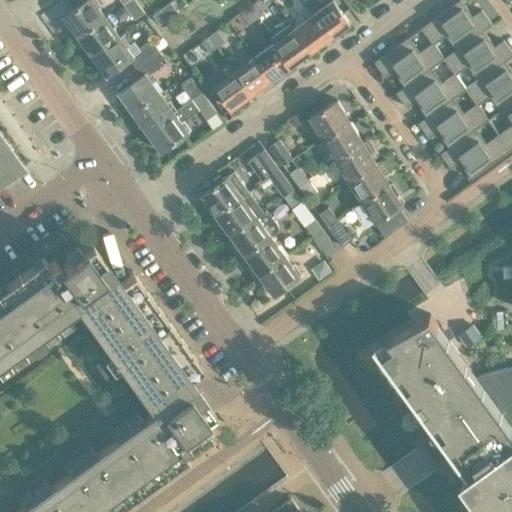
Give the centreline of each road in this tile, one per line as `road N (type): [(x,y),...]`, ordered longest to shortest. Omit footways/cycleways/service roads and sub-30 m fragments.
road 1 (residential): [(242,353),(435,207),(436,185),(345,58)]
road 2 (residential): [(139,209),(345,58)]
road 3 (residential): [(358,511),(242,353)]
road 4 (residential): [(242,353),(139,209)]
road 5 (residential): [(99,155),(0,19)]
road 6 (residential): [(99,155),(0,228)]
